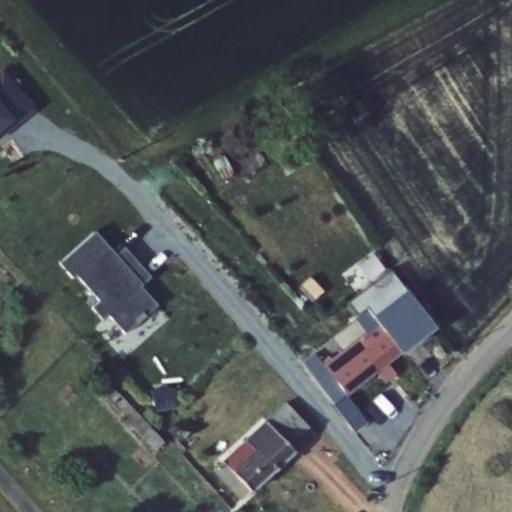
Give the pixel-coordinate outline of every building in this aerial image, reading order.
[(0,145),(16,133),(20,137),(40,122),(11,86),(0,94),(0,145)] [(16,133),(0,145),(0,150),(1,152),(20,137),(16,133)] [(108,331),(124,351),(158,322),(142,303),(143,301),(131,287),(140,280),(126,264),(117,271),(97,247),(60,278),(73,293),(77,290),(99,317),(91,323),(103,336),(108,331)] [(152,294),(140,280),(131,287),(143,301),(152,294)] [(379,334),(404,369),(439,344),(390,283),(349,314),(359,327),(368,319),(370,321),(379,334)] [(302,361),(326,343),(308,320),(284,339),(302,361)] [(333,383),(317,361),(302,373),(362,440),(373,429),(352,405),(378,385),(385,395),(397,387),(389,377),(403,367),(379,334),(370,321),(360,329),(376,348),(351,369),(333,383)] [(359,327),(334,347),(351,369),(376,348),(360,329),(359,327)] [(298,453),(318,436),(293,406),(272,423),(298,453)] [(258,449),(226,478),(245,500),(298,453),(272,423),(251,440),(258,449)] [(258,449),(251,440),(216,468),(226,478),(258,449)]
